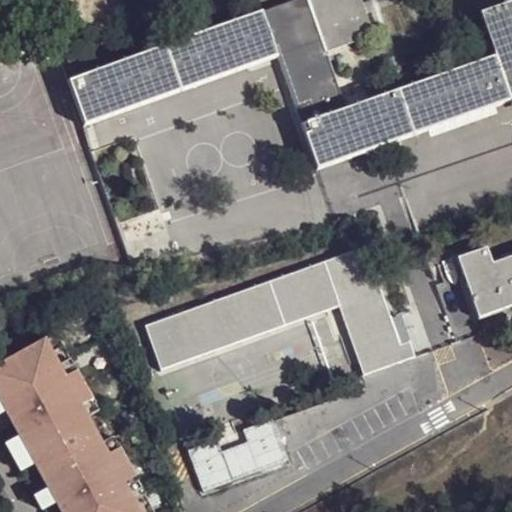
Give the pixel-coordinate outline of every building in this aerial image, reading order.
[(361,0),(281,0),(259,8),(65,79),(82,125),(276,56),(298,121),(343,105),(324,49),(373,31),(366,12),(361,0)] [(409,82),(379,0),(361,0),(366,12),(369,11),(396,86),(409,82)] [(480,13),(511,1),(511,0),(503,0),(479,9),(480,13)] [(511,1),(480,13),(493,51),(409,82),(396,86),(343,105),(298,121),(315,167),(386,142),(510,98),(511,101),(511,100),(511,1)] [(372,48),(355,53),(359,65),(376,59),(372,48)] [(122,231),(136,266),(172,252),(159,217),(122,231)] [(143,326),(160,371),(336,307),(361,375),(414,357),(408,340),(398,343),(388,316),(364,246),(143,326)] [(489,263),(484,248),(454,260),(459,273),(477,267),(489,263)] [(511,267),(511,254),(489,263),(477,267),(480,278),(511,267)] [(511,305),(511,267),(480,278),(477,267),(459,273),(476,319),(511,305)] [(408,340),(397,313),(388,316),(398,343),(408,340)] [(149,511),(53,337),(0,365),(0,406),(17,438),(32,465),(45,489),(52,503),(57,511),(149,511)] [(282,451),(271,417),(188,447),(199,481),(282,451)] [(32,465),(17,438),(4,446),(18,472),(32,465)] [(52,503),(45,489),(31,497),(39,511),(52,503)]
